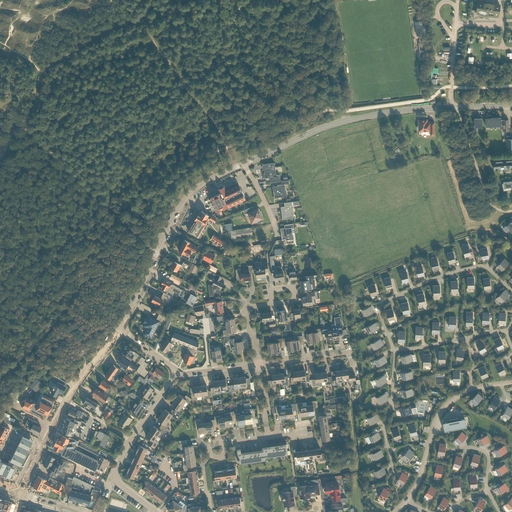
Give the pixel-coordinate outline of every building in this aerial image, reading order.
[(478,1),(476,14),(487,17),(498,18),(500,4),(489,2),(485,2),(478,1)] [(423,21),(415,22),(417,36),(425,35),(423,21)] [(509,131),(508,120),(500,121),(500,118),(486,119),(486,123),(485,123),(485,125),(486,125),(486,126),(490,126),(491,127),(496,127),(496,126),(500,126),(501,126),(502,126),(503,131),(507,131),(509,131)] [(417,127),(417,128),(417,129),(418,130),(418,131),(418,132),(430,131),(430,135),(434,135),(434,122),(427,122),(427,119),(418,120),(418,125),(418,126),(417,126),(417,127)] [(511,159),(493,161),(494,170),(511,168),(511,159)] [(274,163),(262,165),(263,169),(264,169),(264,174),(263,174),(264,178),(270,177),(271,183),(280,181),(279,175),(276,175),(274,163)] [(277,187),(272,187),(274,198),(282,197),(281,196),(286,196),(286,191),(285,191),(284,184),(289,184),(288,180),(281,181),(281,184),(277,185),(277,187)] [(211,199),(209,200),(210,203),(211,203),(215,209),(216,212),(245,199),(238,186),(226,191),(224,186),(222,185),(220,184),(219,185),(218,187),(218,189),(220,194),(211,198),(211,199)] [(291,202),(287,202),(285,203),(286,207),(281,207),(281,210),(281,214),(282,213),(282,219),(286,219),(289,218),(293,217),(293,214),(293,208),(292,209),(291,202)] [(252,207),(242,211),(244,215),(247,213),(251,224),(256,222),(258,223),(262,221),(262,219),(261,216),(262,215),(261,212),(259,211),(258,209),(254,211),(252,207)] [(192,224),(188,231),(199,237),(210,219),(207,218),(208,215),(201,211),(200,213),(199,213),(199,214),(198,213),(197,216),(195,221),(194,220),(192,224)] [(212,216),(210,220),(214,223),(214,222),(218,225),(220,222),(216,219),(217,219),(216,218),(217,217),(213,214),(212,216)] [(505,226),(503,228),(506,232),(509,230),(511,233),(511,231),(511,221),(511,222),(506,227),(505,226)] [(293,239),(292,232),(296,232),(295,227),(293,227),(293,224),(284,225),(285,228),(283,229),(283,230),(280,230),(282,240),(285,239),(285,240),(293,239)] [(251,228),(235,230),(234,230),(234,231),(227,232),(229,240),(253,236),(251,228)] [(224,241),(214,235),(210,240),(220,246),(224,241)] [(181,245),(191,251),(194,252),(197,247),(184,240),(181,245)] [(191,251),(181,245),(178,251),(184,254),(183,257),(188,260),(189,257),(188,256),(191,251)] [(466,245),(462,247),(465,257),(471,255),(468,245),(466,245)] [(487,247),(480,249),(482,260),(489,259),(487,247)] [(206,251),(202,259),(211,263),(214,256),(206,251)] [(453,251),(446,253),(449,264),(456,262),(453,251)] [(201,256),(196,254),(192,262),(197,264),(201,256)] [(431,259),(430,260),(433,270),(439,269),(437,258),(434,259),(431,259)] [(504,258),(496,266),(501,271),(509,263),(504,258)] [(174,262),(171,268),(176,271),(179,264),(174,262)] [(192,263),(189,270),(195,273),(198,266),(192,263)] [(262,264),(255,265),(255,269),(257,278),(261,277),(261,279),(266,278),(265,272),(268,272),(267,263),(262,263),(262,264)] [(207,268),(209,270),(215,273),(217,268),(209,264),(207,268)] [(240,269),(235,269),(237,280),(241,280),(241,281),(245,281),(245,282),(248,282),(248,281),(251,280),(250,272),(253,272),(252,265),(248,266),(249,270),(245,271),(245,274),(241,275),(240,269)] [(419,266),(415,267),(418,277),(424,276),(422,265),(419,266)] [(276,267),(271,268),(272,276),(275,276),(276,282),(284,281),(282,271),(277,271),(276,267)] [(291,267),(284,268),(285,275),(289,275),(290,280),(297,279),(295,270),(291,271),(291,267)] [(403,271),(400,272),(402,283),(409,281),(406,271),(403,271)] [(213,273),(209,281),(213,283),(211,287),(212,293),(219,292),(219,290),(220,290),(224,282),(222,281),(221,280),(222,277),(213,273)] [(175,276),(174,275),(172,274),(170,278),(174,280),(173,282),(180,285),(181,282),(179,282),(180,279),(175,276)] [(305,281),(300,282),(301,291),(310,289),(309,284),(315,284),(314,276),(304,277),(305,281)] [(390,277),(383,279),(386,290),(393,288),(390,277)] [(489,278),(482,279),(484,290),(491,289),(489,278)] [(172,287),(173,285),(171,284),(170,285),(169,285),(170,282),(163,279),(162,280),(161,281),(162,282),(161,284),(162,285),(160,288),(163,289),(162,291),(164,292),(172,297),(173,294),(174,291),(172,290),(174,288),(172,287)] [(374,284),(368,286),(371,297),(377,295),(374,284)] [(184,291),(173,285),(172,287),(174,288),(172,290),(179,294),(178,295),(181,297),(184,291)] [(504,291),(496,298),(501,303),(509,295),(507,293),(504,291)] [(169,295),(164,292),(160,299),(155,296),(152,301),(154,303),(154,304),(154,305),(154,306),(156,307),(157,307),(158,306),(158,305),(159,305),(160,302),(164,304),(164,302),(165,303),(166,302),(169,295)] [(308,296),(302,297),(303,305),(306,304),(306,305),(312,304),(311,299),(315,299),(314,292),(308,293),(308,296)] [(423,293),(416,295),(419,306),(426,304),(423,293)] [(191,294),(186,302),(192,306),(197,297),(191,294)] [(215,299),(205,300),(206,305),(212,304),(212,305),(214,305),(215,313),(223,312),(222,301),(216,302),(215,299)] [(407,302),(401,303),(403,315),(410,313),(407,302)] [(371,306),(361,310),(364,317),(374,312),(371,306)] [(299,309),(293,310),(294,319),(301,318),(301,321),(305,321),(304,312),(300,313),(299,309)] [(392,309),(385,310),(388,321),(395,320),(392,309)] [(281,314),(277,314),(278,321),(284,320),(284,325),(290,324),(289,317),(286,318),(286,311),(280,312),(281,314)] [(271,313),(262,314),(263,321),(269,320),(269,326),(275,326),(275,321),(272,321),(271,313)] [(188,314),(186,321),(190,322),(191,320),(193,321),(195,317),(188,314)] [(226,326),(235,325),(234,318),(228,319),(227,315),(216,317),(217,323),(225,321),(226,326)] [(144,323),(143,326),(147,328),(144,334),(152,338),(155,332),(154,331),(159,321),(148,316),(147,318),(146,318),(143,323),(144,323)] [(335,324),(330,325),(331,331),(333,340),(339,339),(339,335),(342,335),(342,333),(341,326),(340,317),(334,318),(335,324)] [(375,323),(365,328),(368,334),(378,329),(377,327),(375,323)] [(236,331),(235,325),(226,326),(226,330),(223,331),(224,336),(230,335),(229,332),(236,331)] [(322,337),(321,329),(321,328),(314,329),(314,332),(311,332),(313,342),(319,341),(319,337),(322,337)] [(327,328),(325,328),(321,329),(322,337),(326,336),(326,340),(333,340),(331,331),(328,331),(327,328)] [(313,342),(311,332),(309,332),(309,330),(302,331),(303,336),(303,338),(306,337),(307,343),(313,342)] [(303,344),(303,338),(302,336),(295,337),(295,339),(292,340),(294,350),(300,349),(299,345),(303,344)] [(499,337),(493,340),(498,350),(504,347),(499,337)] [(236,338),(229,339),(230,345),(233,345),(235,353),(241,352),(240,348),(243,348),(242,342),(237,343),(236,338)] [(294,350),(292,340),(287,341),(287,338),(282,339),(283,347),(287,346),(288,351),(294,350)] [(166,339),(163,344),(169,348),(172,344),(170,342),(166,339)] [(279,347),(283,347),(282,339),(276,340),(276,342),(272,343),(274,353),(280,352),(279,347)] [(380,339),(371,344),(374,350),(383,345),(383,344),(381,341),(380,339)] [(482,341),(475,344),(480,354),(487,351),(482,341)] [(169,348),(163,344),(160,348),(165,352),(167,351),(168,350),(168,348),(169,348)] [(137,362),(138,362),(142,357),(127,346),(126,346),(125,346),(125,347),(125,348),(122,352),(131,359),(133,356),(138,360),(137,362)] [(195,349),(191,347),(188,346),(186,353),(193,356),(195,349)] [(214,346),(208,346),(209,354),(212,353),(213,361),(222,360),(220,350),(220,347),(214,348),(214,346)] [(457,349),(456,360),(463,361),(464,350),(457,349)] [(193,356),(186,353),(185,353),(183,359),(184,359),(183,362),(190,364),(191,359),(193,360),(194,357),(193,356)] [(411,354),(401,357),(402,363),(413,361),(411,354)] [(128,365),(136,371),(138,367),(130,361),(130,362),(120,355),(119,356),(118,356),(116,359),(117,360),(116,361),(119,364),(121,366),(122,366),(121,368),(124,370),(125,369),(128,365)] [(384,356),(374,361),(377,367),(387,362),(384,356)] [(138,368),(136,371),(144,377),(148,372),(144,369),(148,364),(144,361),(145,360),(142,357),(138,362),(141,365),(138,368)] [(501,362),(494,366),(500,376),(506,373),(501,362)] [(113,365),(109,370),(113,373),(117,376),(121,371),(113,365)] [(484,366),(477,369),(482,379),(488,376),(484,366)] [(150,371),(144,379),(149,383),(150,381),(152,382),(155,378),(154,377),(156,375),(160,379),(164,373),(156,367),(152,373),(150,371)] [(341,370),(342,378),(346,378),(346,382),(355,380),(354,374),(348,375),(347,370),(343,370),(343,369),(341,370)] [(113,373),(109,370),(105,376),(114,382),(116,380),(111,376),(113,373)] [(305,370),(298,371),(299,379),(303,379),(304,382),(309,382),(309,387),(311,386),(310,380),(309,380),(308,375),(306,375),(305,370)] [(331,377),(332,384),(343,382),(341,370),(335,371),(336,376),(331,377)] [(299,379),(298,371),(293,372),(293,377),(290,377),(291,384),(297,383),(296,379),(299,379)] [(412,371),(401,373),(402,380),(413,378),(412,371)] [(320,373),(322,385),(322,381),(324,381),(325,385),(332,384),(331,377),(327,378),(326,373),(322,373),(322,372),(320,373)] [(280,373),(277,373),(277,374),(278,382),(282,382),(283,385),(288,385),(287,375),(284,376),(284,373),(280,374),(280,373)] [(311,386),(322,385),(320,373),(314,374),(315,379),(310,380),(311,386)] [(278,382),(277,374),(272,375),(272,380),(269,380),(270,387),(276,386),(276,383),(278,382)] [(125,375),(122,379),(129,385),(133,380),(125,375)] [(384,375),(375,380),(377,386),(387,381),(386,378),(384,375)] [(54,388),(51,393),(56,396),(59,390),(63,392),(66,386),(63,385),(65,382),(60,379),(54,376),(51,381),(56,384),(54,387),(53,388),(54,388)] [(245,377),(239,378),(240,387),(241,391),(245,391),(245,390),(251,389),(251,388),(254,388),(253,382),(250,382),(250,383),(246,383),(245,377)] [(33,378),(28,384),(30,386),(32,388),(36,391),(42,385),(38,381),(39,381),(36,379),(35,380),(33,378)] [(236,388),(240,387),(239,378),(233,379),(234,385),(230,385),(231,392),(236,391),(236,388)] [(101,383),(99,385),(105,389),(103,391),(108,394),(111,390),(107,387),(109,385),(103,380),(102,381),(100,382),(101,383)] [(216,390),(221,390),(219,380),(213,381),(214,388),(210,388),(211,391),(211,395),(213,394),(216,394),(216,390)] [(231,392),(230,385),(227,386),(226,380),(219,380),(221,390),(225,389),(225,393),(231,392)] [(142,392),(140,394),(146,398),(152,389),(148,386),(150,384),(146,381),(143,385),(146,386),(144,388),(143,388),(141,391),(142,392)] [(211,398),(211,395),(211,391),(207,392),(206,385),(200,386),(202,399),(211,398)] [(202,399),(200,386),(193,387),(194,393),(190,394),(191,399),(191,400),(192,400),(192,403),(194,402),(194,400),(202,399)] [(96,388),(92,393),(94,394),(92,397),(97,401),(99,398),(104,402),(108,396),(104,392),(103,393),(96,388)] [(412,389),(401,391),(403,397),(413,395),(412,391),(412,389)] [(385,393),(376,398),(378,404),(388,399),(387,396),(385,393)] [(478,393),(470,401),(475,406),(483,398),(478,393)] [(54,401),(46,397),(40,394),(36,403),(25,398),(22,404),(24,406),(23,408),(26,409),(26,410),(45,419),(47,415),(48,415),(54,401)] [(134,401),(130,407),(131,408),(131,409),(136,413),(142,404),(139,401),(141,399),(134,394),(132,398),(136,401),(135,402),(134,401)] [(179,394),(175,399),(183,405),(185,401),(188,403),(191,399),(186,395),(184,398),(179,394)] [(87,397),(83,404),(93,411),(96,406),(98,408),(100,406),(87,397)] [(494,397),(489,406),(495,409),(500,400),(498,399),(495,397),(494,397)] [(180,408),(183,405),(175,399),(171,405),(177,409),(174,411),(180,415),(183,411),(180,408)] [(310,405),(306,406),(308,415),(314,414),(313,408),(317,407),(316,401),(310,402),(310,405)] [(308,415),(306,406),(302,406),(301,403),(295,404),(296,410),(300,410),(301,416),(308,415)] [(292,411),(296,410),(295,404),(289,405),(290,408),(285,409),(286,418),(293,417),(292,411)] [(103,413),(102,415),(107,419),(113,411),(106,406),(102,412),(103,413)] [(286,418),(285,409),(281,409),(280,406),(275,407),(275,413),(279,413),(280,419),(286,418)] [(410,406),(399,409),(401,416),(412,413),(411,411),(412,410),(413,413),(417,412),(416,406),(412,407),(412,409),(411,409),(410,406)] [(511,409),(507,406),(502,416),(508,420),(511,412),(511,409)] [(254,408),(244,410),(244,415),(246,424),(252,423),(252,418),(255,418),(254,408)] [(6,411),(2,420),(13,426),(15,422),(8,419),(9,418),(8,417),(10,413),(11,412),(12,412),(12,411),(12,410),(11,410),(11,409),(10,409),(9,409),(8,409),(8,410),(7,411),(8,411),(8,412),(6,411)] [(124,414),(118,423),(122,425),(122,426),(123,427),(123,426),(125,427),(128,422),(129,422),(132,419),(127,416),(129,413),(124,409),(122,412),(124,414)] [(180,415),(174,411),(172,410),(170,413),(165,409),(161,414),(169,420),(171,416),(176,420),(180,415)] [(70,410),(68,415),(74,418),(79,420),(83,412),(78,410),(77,413),(70,410)] [(235,422),(234,414),(234,411),(229,412),(229,413),(224,414),(224,418),(226,426),(232,426),(232,422),(235,422)] [(322,416),(319,417),(319,423),(327,422),(327,418),(331,418),(330,412),(330,411),(321,412),(322,416)] [(246,424),(244,415),(239,416),(239,413),(234,414),(235,422),(238,421),(238,425),(246,424)] [(166,423),(169,420),(161,414),(157,419),(163,423),(160,426),(166,430),(167,428),(169,425),(166,423)] [(377,414),(366,418),(369,425),(380,420),(377,414)] [(67,418),(60,431),(72,437),(75,432),(73,432),(77,424),(79,424),(81,421),(70,416),(70,417),(71,417),(70,419),(67,418)] [(214,420),(215,424),(218,424),(219,427),(226,426),(224,418),(219,419),(219,416),(214,417),(214,420)] [(28,418),(24,427),(38,434),(41,428),(36,425),(37,423),(28,418)] [(448,422),(443,423),(444,431),(466,427),(464,419),(459,420),(459,419),(458,418),(449,420),(448,422)] [(206,432),(205,423),(200,424),(200,419),(194,420),(195,422),(195,429),(199,428),(199,433),(206,432)] [(215,427),(215,424),(214,420),(210,420),(210,423),(205,423),(206,432),(213,431),(213,427),(215,427)] [(415,424),(408,425),(411,436),(417,435),(415,424)] [(0,427),(0,430),(7,434),(9,429),(5,427),(2,425),(1,425),(0,427)] [(153,425),(150,431),(157,436),(160,432),(163,434),(166,430),(160,426),(158,429),(153,425)] [(397,427),(391,430),(395,440),(401,438),(397,427)] [(157,436),(150,431),(146,436),(151,439),(148,444),(153,448),(158,442),(155,440),(157,436)] [(99,432),(96,438),(100,440),(101,437),(103,438),(99,445),(104,447),(110,437),(99,432)] [(378,432),(368,437),(371,443),(381,438),(378,432)] [(462,432),(454,440),(459,445),(467,436),(462,432)] [(332,433),(321,435),(322,440),(327,440),(327,443),(337,442),(336,436),(333,437),(332,433)] [(102,457),(98,455),(77,445),(79,441),(69,436),(68,438),(60,434),(57,440),(55,440),(55,442),(55,443),(53,448),(58,451),(57,453),(95,471),(96,470),(102,457)] [(487,435),(477,439),(479,446),(490,442),(487,435)] [(0,471),(5,474),(5,476),(12,479),(17,469),(15,468),(17,464),(20,466),(32,442),(22,437),(12,457),(6,454),(4,458),(1,456),(1,457),(0,458),(0,471)] [(184,449),(185,453),(194,452),(193,446),(187,447),(186,440),(179,441),(180,449),(184,449)] [(439,443),(437,454),(444,456),(446,444),(439,443)] [(139,445),(137,451),(145,454),(148,449),(146,449),(144,448),(139,445)] [(265,460),(265,458),(288,454),(287,451),(286,445),(264,449),(264,451),(241,454),(240,449),(237,450),(239,464),(265,460)] [(504,445),(494,451),(497,457),(507,451),(504,445)] [(320,449),(314,449),(315,457),(319,457),(320,461),(325,460),(324,453),(321,454),(320,449)] [(409,449),(401,457),(407,462),(414,453),(409,449)] [(302,451),(304,464),(307,463),(308,467),(309,467),(310,470),(311,470),(310,462),(308,450),(302,451)] [(374,453),(371,454),(373,460),(383,456),(381,450),(376,452),(374,453)] [(102,457),(96,470),(100,472),(102,470),(103,470),(104,471),(109,460),(105,458),(107,454),(100,451),(98,455),(102,457)] [(134,455),(143,459),(145,454),(137,451),(134,455)] [(304,464),(302,451),(296,452),(297,457),(294,457),(295,465),(301,464),(304,464)] [(194,456),(194,452),(185,453),(180,454),(181,457),(185,457),(186,460),(195,459),(196,459),(196,456),(194,456)] [(473,454),(470,465),(477,467),(480,456),(473,454)] [(141,464),(143,459),(134,455),(132,460),(141,464)] [(50,469),(52,464),(55,459),(49,456),(47,460),(46,459),(43,465),(45,466),(45,467),(46,467),(49,468),(50,469)] [(456,456),(453,466),(459,468),(462,458),(460,457),(456,456)] [(55,466),(52,464),(50,469),(49,468),(47,473),(56,477),(58,473),(60,474),(62,470),(64,470),(66,466),(67,467),(70,463),(61,458),(60,461),(58,460),(55,466)] [(196,465),(195,459),(186,460),(186,464),(183,465),(183,471),(190,470),(189,466),(196,465)] [(130,465),(138,469),(141,464),(132,460),(130,465)] [(505,464),(495,469),(498,475),(508,470),(505,464)] [(136,474),(138,469),(130,465),(128,470),(136,474)] [(436,465),(434,476),(441,477),(443,466),(436,465)] [(383,467),(373,472),(376,478),(386,473),(383,467)] [(136,474),(128,470),(125,475),(134,479),(136,474)] [(402,472),(397,481),(402,485),(408,475),(404,473),(402,472)] [(60,494),(65,485),(49,477),(48,481),(38,476),(33,486),(32,488),(35,489),(36,488),(38,489),(40,490),(41,490),(43,487),(48,490),(49,488),(60,494)] [(73,477),(72,483),(84,487),(84,488),(82,493),(79,492),(79,490),(79,489),(72,487),(69,498),(89,504),(88,509),(92,510),(100,493),(93,490),(94,486),(73,477)] [(147,493),(152,486),(148,482),(142,490),(147,493)] [(323,489),(323,491),(324,491),(324,492),(325,492),(326,492),(326,493),(331,493),(332,500),(336,499),(337,503),(348,501),(347,498),(340,499),(337,482),(325,483),(325,488),(324,488),(323,489)] [(505,483),(495,488),(499,494),(509,489),(505,483)] [(308,485),(298,487),(300,498),(310,497),(310,495),(320,494),(318,484),(308,485)] [(151,496),(157,489),(152,486),(147,493),(151,496)] [(282,493),(284,506),(294,504),(292,496),(296,495),(295,486),(290,487),(291,492),(282,493)] [(430,486),(424,495),(430,499),(436,489),(430,486)] [(384,488),(378,497),(384,501),(389,491),(386,489),(384,488)] [(161,492),(157,489),(151,496),(155,500),(161,492)] [(161,492),(155,500),(160,503),(165,495),(161,492)] [(171,511),(177,504),(175,502),(177,499),(175,498),(176,496),(173,494),(168,501),(171,502),(167,508),(171,511)] [(444,497),(438,506),(444,510),(450,500),(444,497)] [(0,511),(8,511),(9,511),(12,502),(4,500),(0,499),(0,511)] [(480,499),(474,508),(480,511),(485,502),(482,500),(480,499)] [(195,507),(195,511),(201,511),(201,510),(204,509),(203,501),(199,501),(200,503),(197,503),(198,507),(195,507)] [(332,511),(329,511),(328,511),(338,511),(338,509),(343,509),(342,503),(331,505),(332,511)]
